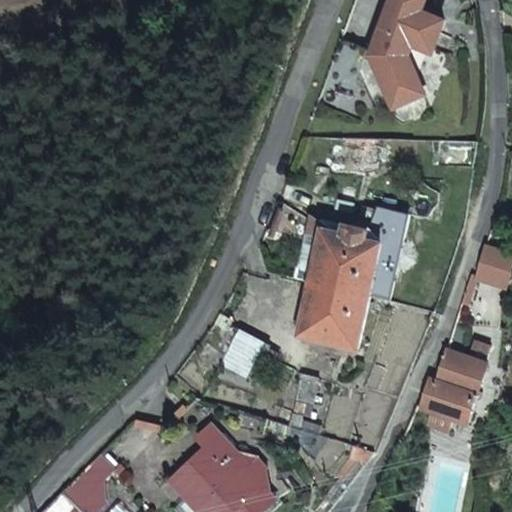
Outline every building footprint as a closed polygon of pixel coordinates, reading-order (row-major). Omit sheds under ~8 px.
[(368,56),(384,95),(390,108),(414,94),(420,90),(411,69),(404,72),(399,59),(408,39),(429,46),(442,15),(430,10),(417,4),(418,0),(387,0),(371,46),(368,56)] [(352,79),(362,48),(337,39),(326,70),(352,79)] [(444,164),(478,162),(479,153),(480,137),(442,139),(444,164)] [(366,294),(386,297),(405,217),(374,208),(365,240),(320,228),(310,263),(317,264),(306,302),(300,300),(292,332),(351,345),(366,294)] [(511,249),(488,247),(483,283),(511,286),(511,249)] [(485,289),(481,297),(478,296),(470,314),(493,325),(505,298),(485,289)] [(243,332),(227,366),(248,376),(264,343),(243,332)] [(431,372),(418,399),(433,405),(454,413),(471,419),(493,359),(450,345),(437,374),(431,372)] [(322,381),(305,376),(298,401),(306,404),(303,414),(312,416),(322,381)] [(448,428),(454,413),(433,405),(427,420),(448,428)] [(172,481),(203,511),(223,511),(256,480),(242,465),(256,451),(228,446),(225,450),(204,426),(190,438),(202,451),(172,481)] [(99,511),(109,502),(97,490),(119,468),(101,450),(71,479),(40,511),(99,511)] [(152,511),(133,492),(114,511),(115,511),(152,511)]
